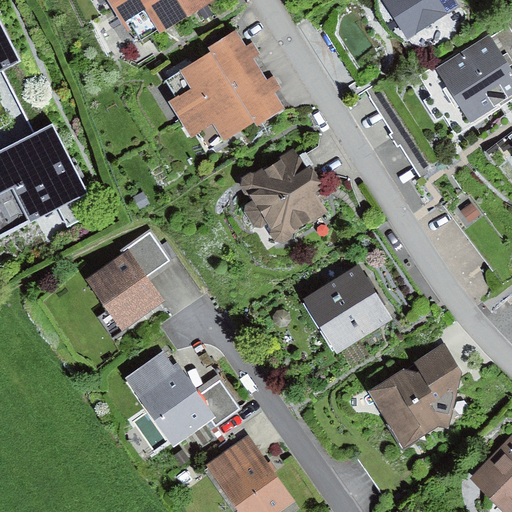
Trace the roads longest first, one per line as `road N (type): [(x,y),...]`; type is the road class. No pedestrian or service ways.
road 1 (residential): [(511,352),(484,328),(273,0)]
road 2 (residential): [(352,511),(213,312),(175,343)]
